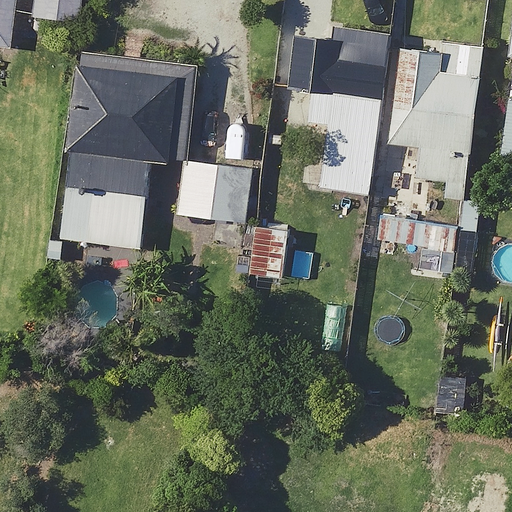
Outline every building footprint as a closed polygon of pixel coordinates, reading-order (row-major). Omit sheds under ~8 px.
[(20,17),(22,0),(0,0),(0,45),(17,47),(20,17)] [(89,0),(39,0),(38,19),(87,23),(89,0)] [(351,28),(349,46),(309,40),(302,92),(327,95),(321,132),(339,134),(332,188),(384,196),(392,139),(406,36),(351,28)] [(498,55),(419,44),(405,146),(435,150),(431,180),(462,184),(460,200),(478,202),(498,55)] [(154,231),(178,233),(195,76),(92,65),(73,241),(60,240),(57,270),(89,273),(93,243),(152,250),(154,231)] [(196,162),(191,216),(218,218),(215,242),(250,246),(259,169),(196,162)] [(469,226),(398,214),(393,241),(464,254),(469,226)] [(304,223),(263,220),(259,277),(300,280),(304,223)] [(293,425),(239,421),(232,498),(286,503),(293,425)]
